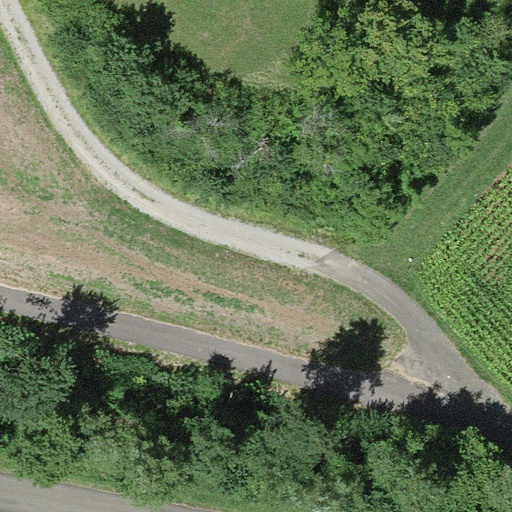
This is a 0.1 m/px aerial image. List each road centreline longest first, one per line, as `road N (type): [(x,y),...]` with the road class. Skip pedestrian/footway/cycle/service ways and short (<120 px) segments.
road 1 (track): [(459,417),(375,287),(192,221),(110,175),(61,126),(0,10)]
road 2 (track): [(511,433),(0,301)]
